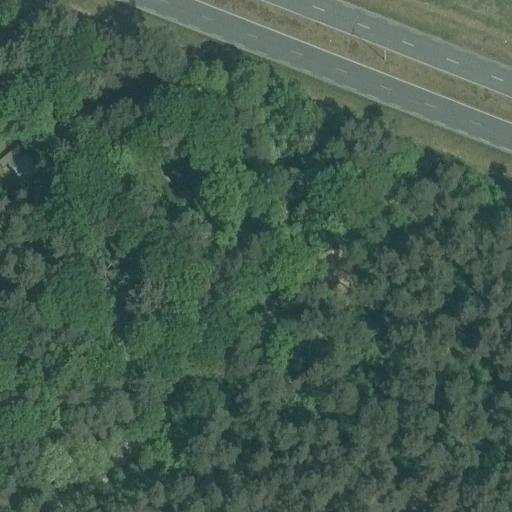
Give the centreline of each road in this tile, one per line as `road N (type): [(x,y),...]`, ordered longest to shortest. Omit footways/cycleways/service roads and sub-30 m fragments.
road 1 (track): [(63,511),(438,161)]
road 2 (primary): [(166,0),(511,135)]
road 3 (primary): [(511,79),(308,0)]
